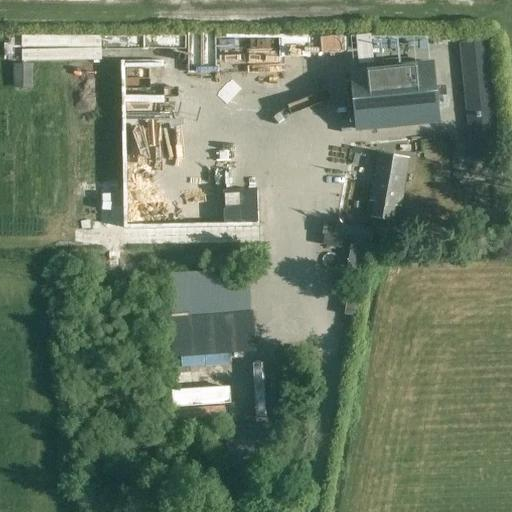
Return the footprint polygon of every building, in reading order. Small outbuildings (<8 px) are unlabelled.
[(353,71),(359,130),(438,122),(431,63),(353,71)] [(498,156),(491,91),(467,93),(474,159),(498,156)] [(208,104),(208,92),(181,93),(181,106),(208,104)] [(214,103),(209,114),(232,126),(237,115),(214,103)] [(273,136),(289,135),(288,117),(272,118),(273,136)] [(295,172),(289,136),(276,139),(282,174),(295,172)] [(173,158),(191,153),(188,142),(170,147),(173,158)] [(370,202),(374,203),(371,218),(395,222),(398,207),(402,208),(411,160),(378,154),(370,202)] [(142,191),(143,215),(170,214),(169,189),(142,191)] [(201,201),(203,227),(254,225),(253,199),(201,201)] [(184,315),(186,351),(221,349),(218,285),(214,285),(213,267),(196,268),(196,280),(180,281),(182,315),(184,315)] [(216,376),(215,356),(186,357),(187,396),(223,395),(222,376),(216,376)] [(259,470),(260,427),(222,426),(220,484),(239,484),(239,469),(259,470)]
